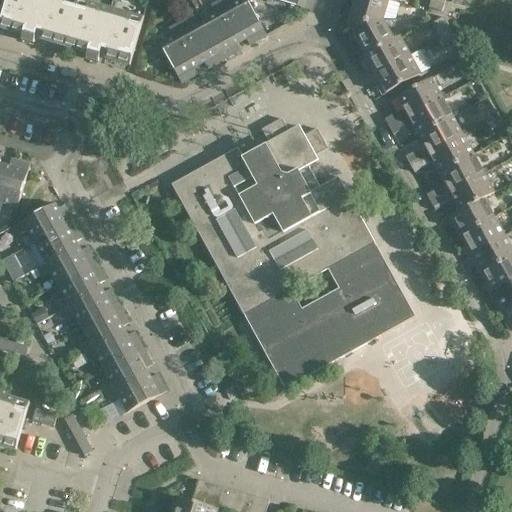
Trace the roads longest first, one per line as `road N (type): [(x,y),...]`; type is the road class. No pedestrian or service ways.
road 1 (residential): [(179,424),(191,406),(188,389),(66,171),(72,129),(0,105)]
road 2 (residential): [(179,424),(207,469),(351,511)]
road 3 (residential): [(96,511),(112,461),(179,424)]
